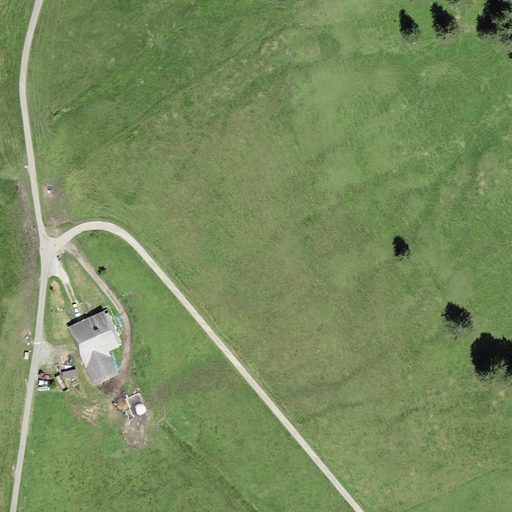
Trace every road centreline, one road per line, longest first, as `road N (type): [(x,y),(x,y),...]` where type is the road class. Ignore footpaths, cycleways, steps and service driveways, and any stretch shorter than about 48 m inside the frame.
road 1 (unclassified): [(360,511),(128,238),(90,226),(44,250)]
road 2 (unclassified): [(44,250),(13,511)]
road 3 (unclassified): [(42,0),(24,94),(44,250)]
